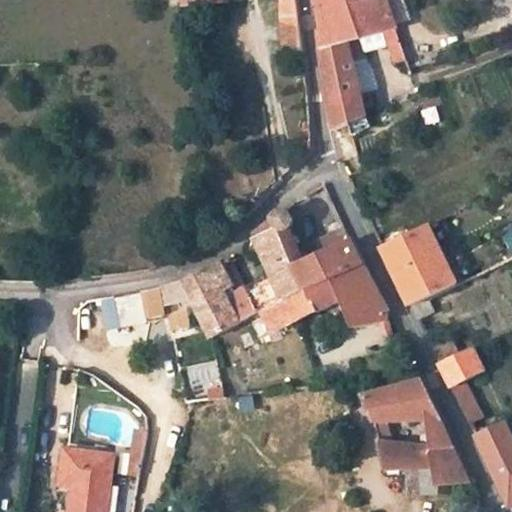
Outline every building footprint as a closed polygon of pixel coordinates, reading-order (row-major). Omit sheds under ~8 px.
[(281,0),(282,1),(282,19),(284,53),(292,52),(293,58),(304,56),(301,31),(296,0),(281,0)] [(396,63),(407,59),(395,24),(386,0),(317,0),(321,19),(323,25),(323,28),(320,35),(329,102),(336,130),(350,124),(367,116),(366,112),(357,74),(369,71),(364,51),(361,39),(386,32),(390,44),(396,63)] [(386,0),(395,24),(409,19),(402,0),(386,0)] [(361,39),(364,51),(390,44),(386,32),(361,39)] [(357,74),(366,112),(372,110),(369,94),(373,90),(369,71),(357,74)] [(367,116),(350,124),(353,135),(371,127),(367,116)] [(314,152),(313,141),(297,144),(302,164),(312,156),(314,152)] [(282,212),(275,218),(307,286),(262,311),(273,333),(342,300),(354,328),(386,321),(388,311),(364,267),(345,228),(331,233),(333,239),(323,243),(327,253),(310,260),(306,252),(301,254),(290,229),(292,226),(294,221),(291,216),(288,213),(282,212)] [(260,246),(273,275),(249,287),(250,289),(247,291),(258,314),(262,311),(307,286),(275,218),(256,235),(260,246)] [(459,284),(430,226),(385,249),(388,255),(402,282),(405,289),(411,300),(414,306),(459,284)] [(511,231),(502,236),(510,253),(511,252),(511,231)] [(195,304),(213,339),(251,317),(258,314),(247,291),(236,267),(231,260),(222,262),(184,281),(192,298),(195,304)] [(192,298),(184,281),(143,291),(149,323),(169,318),(167,304),(183,300),(192,298)] [(149,323),(143,291),(116,296),(119,313),(122,328),(149,323)] [(119,313),(116,296),(106,298),(109,315),(119,313)] [(192,298),(183,300),(186,308),(195,304),(192,298)] [(258,314),(251,317),(261,339),(273,333),(262,311),(258,314)] [(484,419),(466,382),(486,372),(475,350),(442,366),(448,377),(472,425),(484,419)] [(191,387),(206,385),(208,397),(221,395),(216,363),(188,368),(191,387)] [(393,443),(391,440),(379,439),(387,471),(434,469),(437,485),(471,483),(444,425),(423,381),(364,397),(375,422),(428,421),(430,435),(424,437),(423,447),(393,443)] [(511,502),(511,431),(507,422),(479,437),(510,503),(511,502)] [(141,477),(148,432),(140,430),(132,476),(141,477)] [(107,511),(115,456),(67,450),(62,486),(75,487),(71,511),(107,511)] [(418,474),(420,495),(433,493),(431,472),(418,474)]
